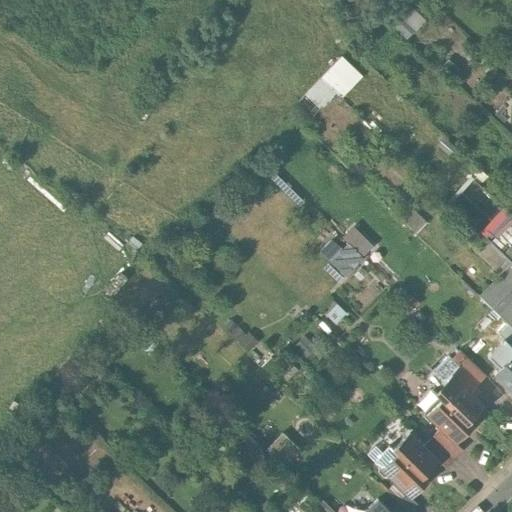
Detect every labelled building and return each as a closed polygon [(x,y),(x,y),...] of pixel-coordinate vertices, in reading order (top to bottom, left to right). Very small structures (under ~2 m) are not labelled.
[(386,21),(405,40),(414,31),(394,12),(386,21)] [(342,54),(322,75),(337,89),(344,96),(364,75),(342,54)] [(457,70),(447,60),(440,68),(450,78),(457,70)] [(315,113),(337,89),(322,75),(300,99),(315,113)] [(462,215),(484,194),(464,173),(442,195),(462,215)] [(511,222),(511,221),(490,242),(511,263),(511,222)] [(511,263),(490,242),(479,254),(500,274),(511,263)] [(363,258),(349,245),(331,262),(345,276),(363,258)] [(500,274),(478,297),(506,324),(511,330),(511,263),(500,274)] [(511,330),(506,324),(496,334),(511,349),(511,330)] [(486,376),(459,349),(451,358),(462,368),(478,384),(486,376)] [(438,392),(442,397),(466,421),(483,404),(470,392),(478,384),(462,368),(438,392)] [(511,403),(511,376),(507,372),(494,385),(511,403)] [(470,425),(466,421),(442,397),(426,413),(441,429),(454,441),(470,425)] [(463,450),(454,441),(441,429),(423,446),(436,459),(445,468),(463,450)] [(391,447),(396,452),(420,476),(436,459),(423,446),(408,431),(391,447)] [(425,481),(420,476),(396,452),(381,468),(395,481),(410,497),(425,481)] [(395,481),(386,490),(398,500),(409,511),(411,511),(418,505),(410,497),(395,481)] [(389,510),(398,500),(386,490),(380,484),(371,493),(379,500),(389,510)] [(367,511),(390,511),(389,510),(379,500),(367,511)]
